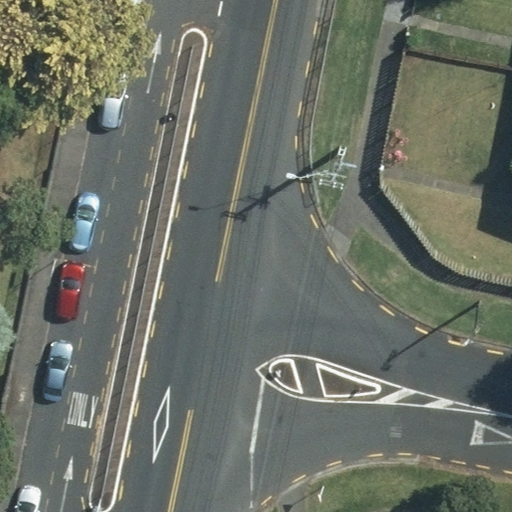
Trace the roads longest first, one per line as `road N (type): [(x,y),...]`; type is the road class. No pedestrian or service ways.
road 1 (residential): [(511,435),(260,430),(184,438)]
road 2 (residential): [(211,304),(511,401)]
road 3 (secondary): [(211,304),(273,0)]
road 4 (secondary): [(184,438),(211,304)]
